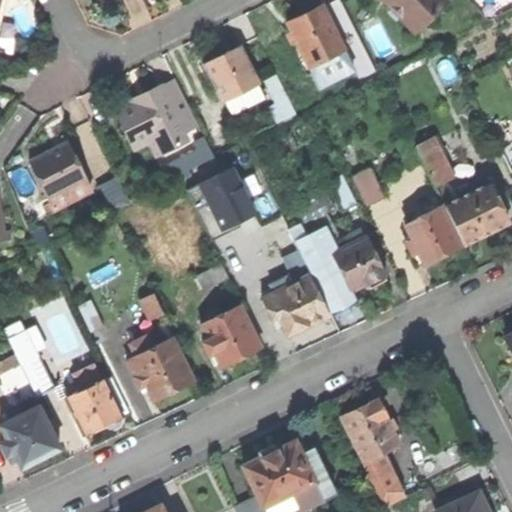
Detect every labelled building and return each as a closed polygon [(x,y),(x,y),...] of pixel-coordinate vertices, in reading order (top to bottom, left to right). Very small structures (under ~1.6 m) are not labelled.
[(383,0),(414,33),(447,2),(445,0),(383,0)] [(287,23),(314,75),(348,58),(322,6),(305,14),(287,23)] [(204,63),(223,100),(257,83),(239,46),(222,54),(204,63)] [(354,70),(348,58),(314,75),(320,87),(354,70)] [(271,103),(280,119),(298,110),(278,72),(266,78),(278,100),(271,103)] [(135,100),(114,109),(121,123),(117,129),(119,135),(127,135),(134,149),(155,139),(161,152),(185,141),(180,133),(197,125),(175,80),(160,87),(159,85),(144,92),(134,97),(135,100)] [(395,143),(408,169),(423,162),(415,146),(410,135),(395,143)] [(181,158),(187,170),(213,157),(204,138),(193,144),(197,151),(181,158)] [(428,140),(415,146),(423,162),(435,186),(448,180),(428,140)] [(47,198),(85,179),(66,141),(46,152),(28,161),(47,198)] [(510,171),(511,169),(511,149),(502,154),(510,171)] [(165,181),(187,170),(181,158),(159,169),(165,181)] [(225,161),(186,182),(214,232),(253,211),(225,161)] [(371,166),(354,173),(367,202),(384,194),(371,166)] [(96,186),(107,209),(127,199),(116,176),(96,186)] [(444,204),(464,244),(486,233),(508,222),(488,182),(444,204)] [(336,194),(346,214),(350,212),(358,208),(349,188),(336,194)] [(284,218),(288,228),(295,241),(324,227),(330,224),(319,201),(284,218)] [(361,206),(358,208),(350,212),(358,228),(369,223),(361,206)] [(418,251),(424,263),(442,255),(460,246),(440,206),(405,224),(411,237),(405,240),(412,254),(418,251)] [(304,261),(331,314),(356,302),(350,289),(332,253),(336,251),(334,246),(324,227),(295,241),(298,247),(304,261)] [(276,234),(286,253),(298,247),(295,241),(288,228),(276,234)] [(9,230),(1,232),(3,240),(10,239),(9,230)] [(362,232),(334,246),(336,251),(364,237),(362,232)] [(364,237),(336,251),(332,253),(350,289),(360,285),(366,282),(382,274),(364,237)] [(213,245),(222,263),(226,271),(238,265),(226,239),(213,245)] [(284,271),(304,261),(298,247),(286,253),(278,257),(284,271)] [(197,275),(204,290),(229,278),(226,271),(222,263),(197,275)] [(385,280),(382,274),(366,282),(369,288),(385,280)] [(262,299),(272,319),(278,316),(286,334),(306,325),(327,314),(308,276),(289,286),(275,293),(262,299)] [(271,285),(275,293),(289,286),(285,278),(271,285)] [(140,300),(150,319),(163,313),(153,293),(140,300)] [(215,351),(221,365),(238,357),(259,347),(239,305),(201,323),(208,338),(202,342),(208,355),(215,351)] [(126,360),(139,387),(145,384),(153,400),(172,390),(192,380),(170,338),(126,360)] [(25,372),(28,377),(36,394),(37,396),(52,388),(41,364),(25,372)] [(79,371),(87,387),(99,381),(92,365),(79,371)] [(12,406),(36,394),(28,377),(4,389),(12,406)] [(87,387),(67,396),(84,433),(95,428),(103,424),(108,427),(117,423),(118,417),(121,416),(103,379),(99,381),(87,387)] [(343,418),(365,462),(385,453),(401,445),(379,400),(359,410),(343,418)] [(58,448),(37,406),(0,423),(0,426),(6,439),(0,442),(0,443),(6,455),(12,452),(20,467),(40,457),(58,448)] [(244,465),(263,506),(268,504),(293,492),(316,481),(303,454),(296,440),(278,449),(276,444),(267,448),(260,452),(262,456),(244,465)] [(314,449),(303,454),(316,481),(293,492),(300,506),(302,510),(335,494),(314,449)] [(393,468),(385,453),(365,462),(373,478),(386,471),(393,468)] [(400,499),(386,471),(373,478),(386,506),(400,499)] [(286,511),(300,506),(293,492),(268,504),(271,511),(286,511)] [(488,511),(480,493),(439,511),(488,511)]
